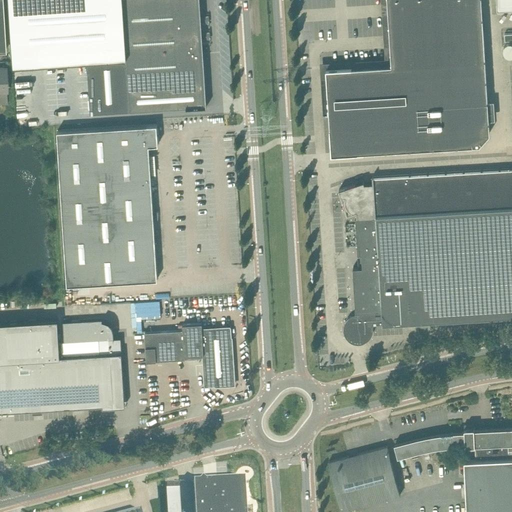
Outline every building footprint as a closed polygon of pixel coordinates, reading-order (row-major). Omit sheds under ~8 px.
[(6,0),(11,65),(87,60),(90,113),(186,107),(207,106),(206,91),(201,80),(200,67),(201,67),(201,66),(204,58),(204,54),(200,54),(199,51),(201,51),(202,50),(202,49),(203,48),(201,13),(197,11),(196,11),(196,6),(197,6),(200,4),(200,0),(6,0)] [(480,144),(489,133),(481,0),(387,0),(392,64),(326,68),(329,115),(331,153),(364,151),(480,144)] [(0,103),(7,103),(7,92),(9,91),(7,66),(0,66),(0,103)] [(156,279),(147,145),(156,144),(155,124),(55,130),(65,285),(156,279)] [(364,180),(339,189),(342,197),(343,197),(342,194),(345,196),(345,197),(345,199),(345,200),(345,201),(345,202),(346,203),(346,204),(347,205),(347,206),(348,207),(349,208),(349,209),(350,209),(351,210),(352,211),(353,211),(354,211),(356,212),(357,212),(357,216),(356,216),(359,264),(360,264),(360,266),(353,266),(353,267),(354,267),(355,274),(354,274),(354,275),(355,275),(355,278),(355,281),(354,281),(354,282),(355,282),(355,288),(354,288),(354,289),(355,289),(356,292),(356,295),(355,295),(355,296),(356,296),(356,299),(356,302),(355,302),(355,303),(356,303),(356,306),(357,310),(356,310),(356,311),(357,311),(357,313),(356,313),(354,314),(353,314),(352,315),(351,315),(350,316),(349,317),(348,318),(347,319),(346,320),(345,321),(345,322),(344,323),(344,324),(344,326),(344,327),(344,328),(344,330),(344,331),(344,332),(345,333),(345,335),(346,336),(347,337),(347,338),(348,339),(349,340),(350,340),(351,341),(353,342),(354,342),(355,342),(356,343),(358,343),(359,343),(360,343),(361,342),(363,342),(364,342),(365,341),(366,341),(367,340),(368,339),(369,338),(370,337),(371,336),(372,335),(372,334),(373,333),(373,331),(373,330),(373,329),(373,328),(373,324),(511,315),(511,168),(374,177),(373,175),(373,182),(364,182),(364,180)] [(162,299),(133,301),(134,326),(143,325),(143,315),(162,314),(162,299)] [(121,337),(114,338),(114,329),(114,328),(113,326),(112,324),(111,322),(109,321),(108,320),(106,319),(104,319),(102,319),(63,321),(64,341),(59,341),(58,318),(0,321),(0,410),(3,410),(3,413),(13,412),(13,413),(14,413),(14,410),(17,410),(72,407),(72,409),(73,409),(73,406),(83,405),(83,408),(114,406),(114,402),(124,399),(123,378),(121,337)] [(202,328),(202,322),(183,324),(183,329),(145,331),(146,361),(203,357),(205,386),(235,384),(231,326),(202,328)] [(476,458),(491,457),(511,456),(511,426),(505,427),(474,428),(474,427),(464,427),(464,431),(456,431),(446,432),(436,434),(427,435),(416,438),(394,443),(395,445),(398,456),(415,451),(428,449),(439,447),(445,446),(456,445),(465,444),(465,445),(475,445),(476,458)] [(400,494),(390,455),(387,445),(329,461),(342,510),(400,494)] [(511,511),(511,457),(464,460),(466,511),(511,511)] [(192,483),(193,511),(250,511),(251,507),(244,508),(242,479),(205,482),(201,479),(198,482),(192,483)]
